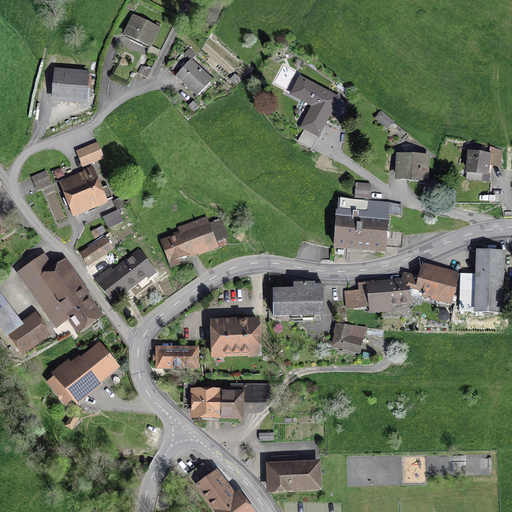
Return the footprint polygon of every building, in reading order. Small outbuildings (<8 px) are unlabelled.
[(133,17),(124,36),(149,48),(158,29),(133,17)] [(190,60),(175,76),(197,97),(213,79),(192,59),(197,55),(189,48),(184,54),(190,60)] [(109,78),(128,87),(135,73),(117,63),(109,78)] [(147,68),(141,65),(138,73),(147,78),(152,69),(148,66),(147,68)] [(56,74),(53,99),(84,102),(86,76),(56,74)] [(317,138),(318,139),(333,111),(338,114),(344,101),(340,99),(341,97),(300,75),(289,95),(311,107),(299,128),(303,130),(317,138)] [(199,107),(193,101),(188,107),(193,113),(199,107)] [(394,121),(381,110),(374,118),(387,129),(394,121)] [(303,130),(297,142),(311,149),(317,138),(303,130)] [(98,142),(75,151),(82,168),(105,158),(98,142)] [(483,181),(489,182),(490,176),(489,175),(490,166),(502,167),(504,148),(490,146),(489,153),(486,153),(487,145),(470,143),(469,151),(467,150),(465,173),(467,173),(466,180),(483,183),(483,181)] [(395,181),(429,183),(430,155),(396,153),(395,181)] [(83,170),(84,171),(58,182),(74,218),(108,203),(92,166),(83,170)] [(64,176),(61,168),(54,171),(57,179),(64,176)] [(47,170),(31,177),(37,192),(53,185),(47,170)] [(355,198),(370,199),(371,183),(355,182),(355,198)] [(124,208),(120,198),(113,201),(117,210),(118,210),(124,208)] [(390,202),(338,198),(337,210),(336,210),(333,250),(337,250),(337,254),(344,254),(344,251),(386,254),(386,248),(402,249),(403,232),(388,231),(390,202)] [(117,210),(103,216),(108,229),(124,222),(118,210),(117,210)] [(180,265),(178,260),(190,256),(190,257),(198,254),(199,256),(228,244),(226,239),(229,238),(222,219),(209,224),(206,217),(177,228),(179,231),(172,233),(173,235),(160,240),(170,268),(180,265)] [(106,232),(102,225),(91,232),(95,239),(106,232)] [(80,252),(88,267),(115,250),(106,236),(80,252)] [(94,280),(112,304),(146,277),(148,280),(157,273),(138,249),(113,269),(111,267),(94,280)] [(503,315),(505,251),(476,250),(475,274),(460,274),(459,312),(473,312),(473,314),(503,315)] [(68,321),(78,335),(104,317),(89,295),(91,293),(66,258),(54,267),(44,253),(16,273),(56,330),(68,321)] [(359,290),(344,291),(346,309),(369,308),(369,313),(391,312),(391,308),(412,306),(410,290),(422,292),(421,298),(452,305),(460,273),(422,263),(418,276),(404,272),(402,279),(358,283),(359,290)] [(315,283),(293,283),(293,289),(273,289),(273,318),(324,317),(324,285),(315,285),(315,283)] [(23,356),(52,335),(36,312),(21,322),(0,292),(0,327),(7,337),(8,336),(23,356)] [(262,358),(261,318),(210,320),(211,360),(226,359),(226,357),(247,357),(247,359),(262,358)] [(360,355),(367,328),(335,323),(333,333),(334,334),(331,347),(360,355)] [(72,401),(77,406),(103,385),(101,384),(121,368),(100,343),(80,358),(79,356),(71,362),(68,359),(50,373),(51,374),(44,380),(65,406),(72,401)] [(200,371),(200,346),(155,346),(155,371),(200,371)] [(377,362),(378,354),(363,352),(362,359),(377,362)] [(229,383),(229,392),(222,391),(221,420),(243,421),(244,403),(269,404),(269,384),(229,383)] [(222,390),(191,389),(190,420),(221,420),(222,391),(222,390)] [(72,430),(79,417),(72,414),(65,427),(72,430)] [(274,433),(259,433),(259,442),(274,441),(274,433)] [(271,463),(266,463),(267,495),(294,494),(294,493),(322,492),(321,461),(297,461),(297,456),(270,457),(271,463)] [(202,464),(187,475),(195,486),(194,487),(212,511),(254,511),(239,490),(235,493),(217,470),(211,475),(202,464)]
